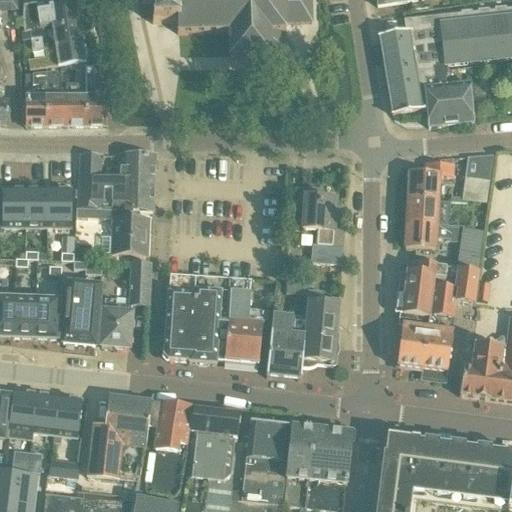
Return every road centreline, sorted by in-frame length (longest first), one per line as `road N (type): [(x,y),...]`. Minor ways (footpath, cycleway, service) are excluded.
road 1 (residential): [(373,411),(0,369)]
road 2 (residential): [(368,147),(0,136)]
road 3 (residential): [(373,411),(368,147)]
road 4 (residential): [(368,147),(348,0)]
road 5 (residential): [(511,137),(368,147)]
road 6 (residential): [(373,411),(511,429)]
